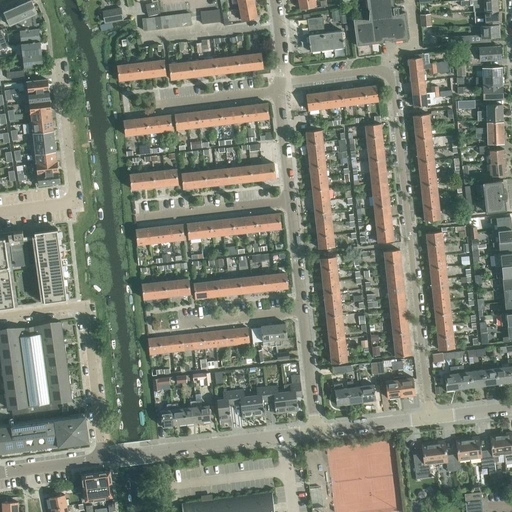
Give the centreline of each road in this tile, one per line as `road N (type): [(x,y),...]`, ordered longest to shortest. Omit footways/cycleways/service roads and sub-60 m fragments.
road 1 (residential): [(390,72),(428,419)]
road 2 (residential): [(102,458),(84,308),(0,320)]
road 3 (residential): [(0,211),(70,202),(56,76)]
road 4 (residential): [(102,458),(285,438)]
road 5 (residential): [(144,219),(289,203)]
road 6 (residential): [(181,326),(303,314)]
road 7 (residential): [(316,434),(303,314)]
